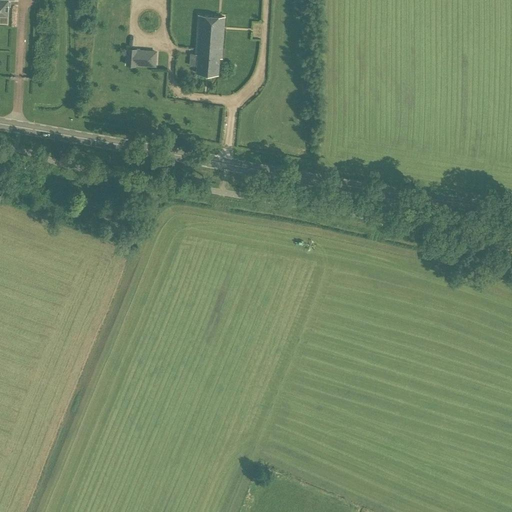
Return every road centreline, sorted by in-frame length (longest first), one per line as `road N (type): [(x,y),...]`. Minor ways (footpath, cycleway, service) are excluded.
road 1 (secondary): [(393,194),(0,124)]
road 2 (unclassified): [(511,254),(396,207),(393,194)]
road 3 (secondary): [(511,211),(393,194)]
